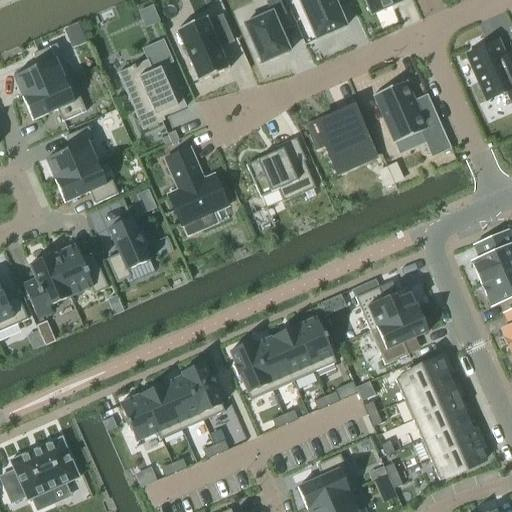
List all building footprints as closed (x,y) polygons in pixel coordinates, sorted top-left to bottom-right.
[(270,13),(243,24),(261,64),(289,52),(275,20),(285,15),(279,0),(269,0),(265,2),(270,13)] [(297,0),(315,40),(345,27),(332,0),(297,0)] [(363,0),(370,16),(402,2),(401,0),(363,0)] [(206,17),(175,31),(175,32),(177,32),(198,80),(197,81),(197,82),(229,69),(228,67),(226,68),(218,48),(232,41),(221,16),(206,22),(205,19),(207,19),(206,17)] [(77,23),(63,29),(65,34),(80,28),(77,23)] [(146,60),(117,73),(142,130),(164,120),(162,117),(169,114),(185,107),(167,65),(173,62),(163,39),(161,40),(171,62),(152,71),(147,60),(146,60)] [(499,40),(467,54),(486,100),(506,91),(511,105),(511,104),(511,53),(505,56),(499,40)] [(37,66),(12,77),(22,99),(71,78),(56,44),(32,54),(37,66)] [(71,78),(22,99),(32,121),(56,110),(61,122),(85,111),(71,78)] [(405,81),(372,96),(393,144),(420,132),(431,158),(450,149),(430,104),(418,109),(405,81)] [(336,116),(316,124),(332,161),(340,158),(345,169),(357,164),(374,156),(353,108),(336,116)] [(69,149),(45,160),(54,182),(96,163),(87,143),(94,141),(88,127),(64,137),(69,149)] [(174,131),(167,134),(171,144),(178,140),(174,131)] [(271,154),(246,165),(260,197),(278,189),(283,202),(315,188),(304,162),(306,161),(296,138),(274,147),(278,155),(272,157),(271,154)] [(189,149),(165,159),(178,191),(167,196),(181,226),(197,219),(202,230),(217,224),(212,213),(227,206),(213,175),(202,180),(189,149)] [(96,163),(54,182),(64,203),(88,193),(94,205),(117,194),(111,180),(105,183),(96,163)] [(386,167),(393,184),(401,181),(393,164),(386,167)] [(385,187),(393,184),(386,167),(378,171),(385,187)] [(155,207),(147,189),(136,194),(144,212),(155,207)] [(118,254),(106,259),(116,283),(130,277),(127,270),(149,261),(143,247),(148,245),(141,231),(137,233),(131,219),(107,229),(118,254)] [(484,257),(471,263),(473,267),(480,284),(481,285),(511,270),(511,233),(510,230),(478,244),(484,257)] [(59,247),(48,252),(68,298),(90,288),(93,294),(107,288),(92,254),(80,259),(74,245),(60,251),(59,247)] [(37,286),(25,291),(37,319),(51,313),(48,306),(68,298),(48,252),(47,252),(49,256),(28,266),(37,286)] [(511,270),(481,285),(490,306),(511,297),(511,299),(511,310),(508,312),(509,313),(511,311),(511,270)] [(378,287),(354,298),(369,331),(417,310),(408,288),(396,293),(391,282),(378,287)] [(0,289),(0,331),(27,319),(17,296),(5,301),(0,289)] [(120,304),(111,308),(113,314),(122,310),(120,304)] [(417,310),(369,331),(384,365),(408,355),(403,343),(427,332),(417,310)] [(511,320),(511,325),(501,331),(510,352),(511,351),(511,311),(509,313),(511,320)] [(315,318),(294,327),(313,373),(335,363),(325,339),(326,339),(324,334),(323,335),(315,318)] [(294,327),(273,337),(292,382),(313,373),(294,327)] [(251,342),(250,342),(272,391),(292,382),(273,337),(253,345),(251,342)] [(250,342),(228,352),(234,366),(232,367),(236,376),(239,376),(250,400),(272,391),(250,342)] [(439,360),(401,377),(410,398),(448,381),(439,360)] [(203,363),(181,373),(202,421),(224,412),(213,387),(215,386),(211,376),(209,377),(203,363)] [(181,377),(162,385),(181,430),(202,421),(181,373),(180,373),(181,377)] [(448,381),(410,398),(419,417),(457,401),(448,381)] [(162,385),(141,394),(160,440),(181,430),(162,385)] [(335,391),(324,396),(328,405),(339,401),(335,391)] [(141,394),(119,404),(126,421),(125,421),(127,426),(128,425),(136,442),(157,433),(159,440),(160,440),(141,394)] [(324,396),(313,401),(317,410),(328,405),(324,396)] [(372,401),(362,405),(367,416),(376,412),(372,401)] [(457,401),(419,417),(427,437),(466,420),(457,401)] [(293,410),(282,415),(286,424),(297,419),(293,410)] [(376,412),(367,416),(372,427),(381,423),(376,412)] [(282,415),(271,419),(275,429),(286,424),(282,415)] [(111,417),(102,422),(106,431),(115,427),(111,417)] [(466,420),(427,437),(436,457),(479,438),(475,429),(470,431),(466,420)] [(14,471),(0,476),(0,479),(10,503),(25,497),(26,499),(25,499),(26,501),(28,500),(31,498),(36,511),(53,503),(47,491),(64,484),(76,478),(76,479),(78,478),(77,476),(61,441),(62,440),(61,438),(59,439),(59,440),(11,461),(11,460),(9,461),(10,463),(14,471)] [(479,438),(436,457),(445,478),(483,461),(478,450),(483,448),(479,438)] [(224,440),(213,445),(217,454),(228,449),(224,440)] [(389,441),(380,445),(385,456),(394,452),(389,441)] [(213,445),(202,450),(206,459),(217,454),(213,445)] [(321,477),(297,488),(306,509),(354,488),(340,455),(316,465),(321,477)] [(182,458),(171,463),(175,472),(186,468),(182,458)] [(171,463),(160,468),(164,477),(175,472),(171,463)] [(392,463),(383,467),(388,478),(397,474),(392,463)] [(397,474),(388,478),(392,489),(402,485),(397,474)] [(354,488),(306,509),(307,511),(364,511),(363,508),(356,511),(348,492),(355,489),(354,488)]
